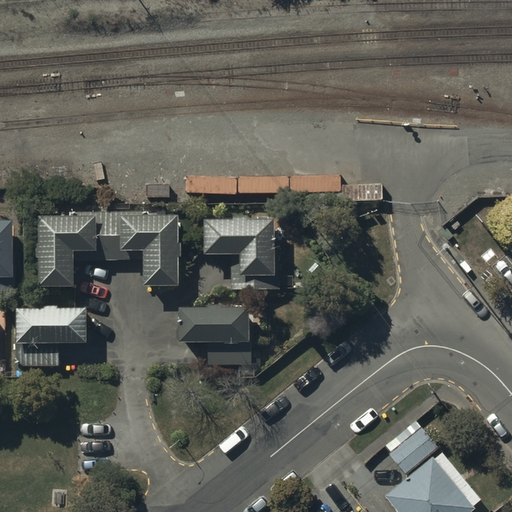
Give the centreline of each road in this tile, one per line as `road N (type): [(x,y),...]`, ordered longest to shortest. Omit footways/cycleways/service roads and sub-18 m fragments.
road 1 (residential): [(202,511),(416,347),(473,358),(511,395)]
road 2 (unknown): [(98,308),(107,432),(120,455),(198,511)]
